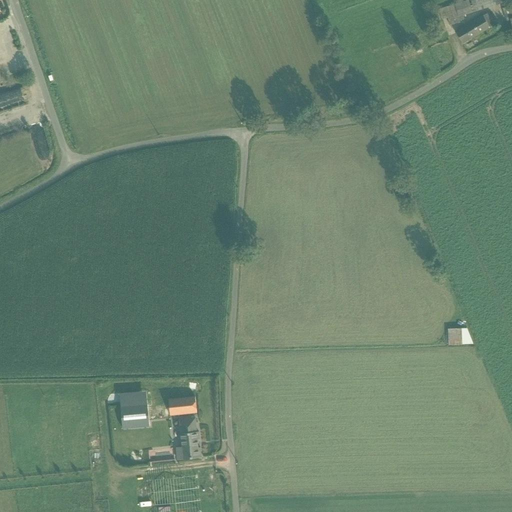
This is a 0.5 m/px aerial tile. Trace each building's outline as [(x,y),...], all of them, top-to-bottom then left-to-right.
[(461,43),(492,26),(485,14),(454,31),(461,43)] [(0,86),(10,84),(0,50),(0,86)] [(455,329),(456,346),(478,345),(478,329),(455,329)] [(159,407),(131,408),(132,432),(159,431),(159,407)] [(176,460),(200,457),(196,417),(178,419),(180,436),(178,436),(179,447),(175,447),(176,460)]
